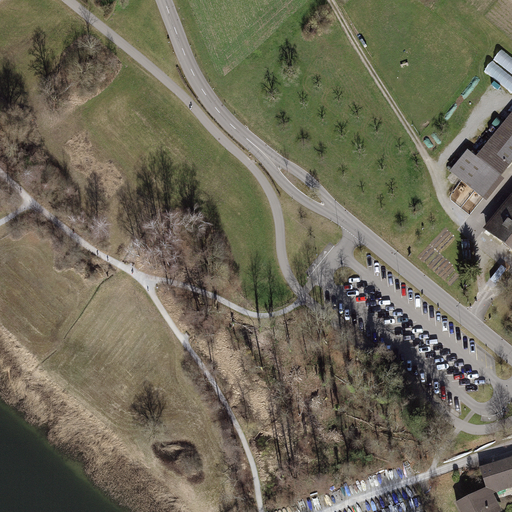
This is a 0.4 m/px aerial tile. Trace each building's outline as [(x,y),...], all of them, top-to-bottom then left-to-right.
[(511,64),(505,59),(499,68),(511,77),(511,64)] [(492,76),(511,91),(511,77),(499,68),(492,76)] [(511,170),(511,112),(474,156),(469,152),(447,178),(481,206),(511,170)] [(511,192),(478,232),(511,260),(511,192)] [(498,494),(511,488),(511,458),(484,468),(490,490),(460,504),(463,511),(504,511),(505,511),(498,494)]
